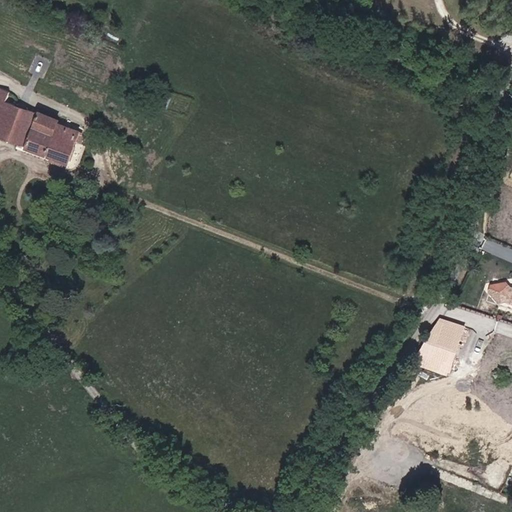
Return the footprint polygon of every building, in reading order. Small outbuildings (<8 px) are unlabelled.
[(10,94),(0,89),(0,135),(68,162),(77,141),(83,143),(86,135),(82,134),(83,131),(59,122),(60,119),(42,112),(40,115),(15,105),(16,100),(10,98),(10,94)] [(495,289),(511,294),(511,280),(494,286),(495,289)] [(511,294),(495,289),(495,291),(507,301),(510,299),(511,299),(511,294)] [(463,325),(439,317),(412,361),(446,372),(463,325)] [(438,428),(475,439),(477,432),(430,416),(418,452),(421,453),(430,428),(437,430),(438,428)]
